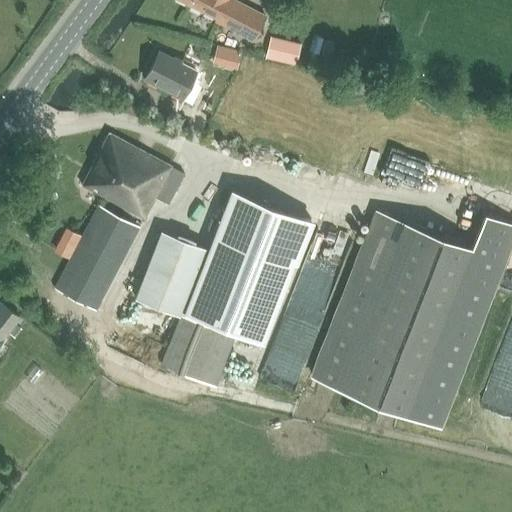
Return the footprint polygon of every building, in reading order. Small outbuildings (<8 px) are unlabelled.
[(182,0),(213,15),(212,18),(254,39),(266,15),(236,0),(182,0)] [(282,60),(298,64),(302,44),(286,40),(282,60)] [(145,79),(183,98),(198,70),(159,50),(145,79)] [(110,132),(83,184),(104,195),(144,216),(154,197),(167,204),(184,171),(110,132)] [(231,188),(184,311),(263,342),(294,262),(297,263),(314,220),(231,188)] [(55,288),(95,310),(140,226),(99,204),(55,287),(55,288)] [(376,209),(310,375),(407,413),(472,247),(376,209)] [(472,247),(407,413),(441,426),(511,244),(511,223),(485,213),(482,222),(472,247)] [(161,230),(135,296),(179,313),(205,247),(161,230)] [(0,344),(21,317),(1,301),(0,302),(0,344)] [(180,313),(161,364),(215,385),(235,335),(180,313)]
